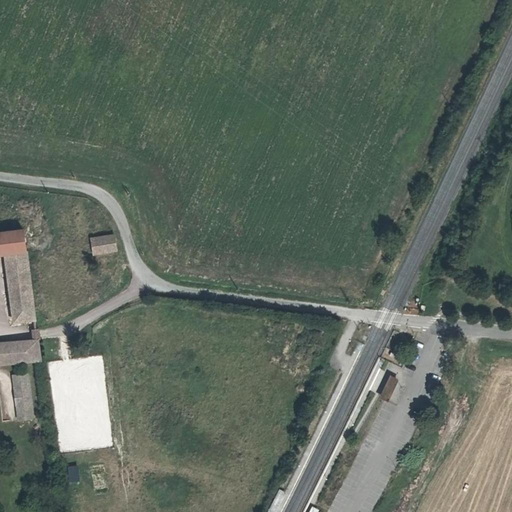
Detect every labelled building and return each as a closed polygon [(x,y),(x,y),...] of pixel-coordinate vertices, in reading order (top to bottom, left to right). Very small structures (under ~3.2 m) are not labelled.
[(0,254),(2,254),(11,317),(31,313),(21,228),(0,230),(0,254)] [(108,232),(89,235),(92,249),(111,245),(108,232)] [(34,336),(0,341),(0,360),(35,355),(34,336)] [(23,368),(11,370),(16,414),(28,412),(23,368)] [(379,398),(386,402),(398,378),(391,375),(379,398)] [(76,465),(66,466),(68,481),(78,480),(76,465)] [(267,511),(276,511),(285,492),(278,489),(267,511)]
